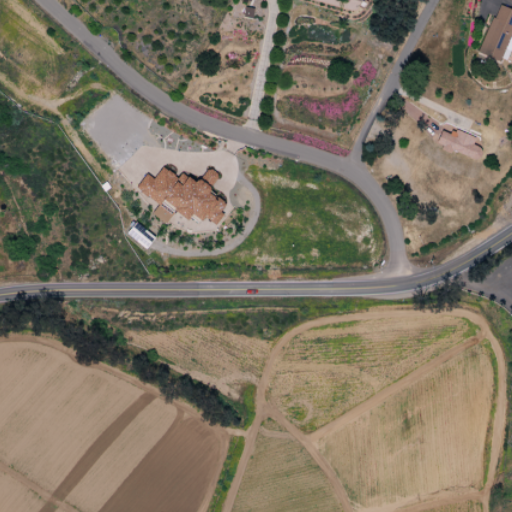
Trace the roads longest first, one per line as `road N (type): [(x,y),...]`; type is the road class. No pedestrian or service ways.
road 1 (secondary): [(0,295),(395,286),(450,271),(511,231)]
road 2 (residential): [(395,286),(392,227),(379,194),(346,165),(173,106),(49,0)]
